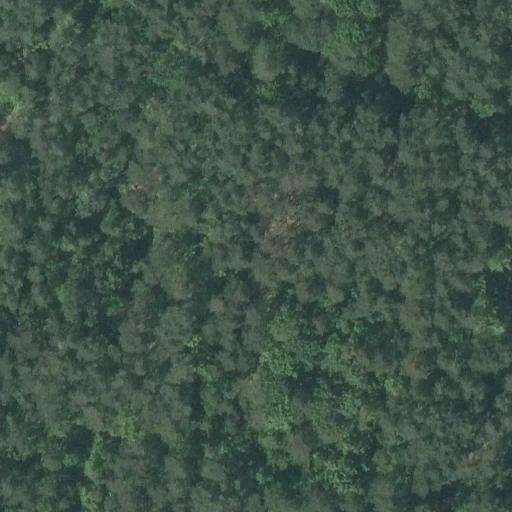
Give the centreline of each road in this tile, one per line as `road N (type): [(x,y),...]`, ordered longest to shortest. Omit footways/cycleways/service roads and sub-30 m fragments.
road 1 (track): [(382,511),(380,76),(182,44),(175,511)]
road 2 (track): [(388,0),(380,76),(511,106)]
